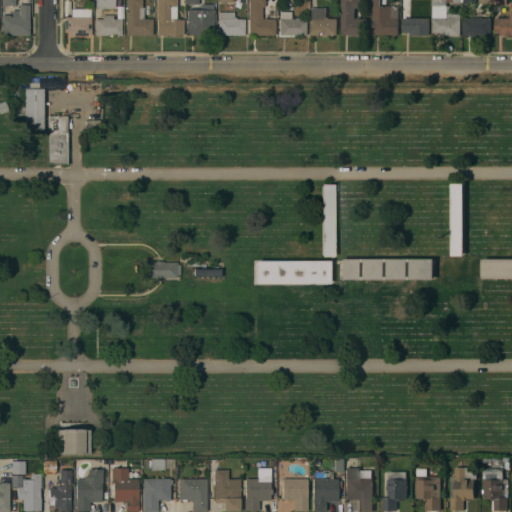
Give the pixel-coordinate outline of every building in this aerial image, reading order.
[(142,0),(142,7),(144,7),(144,17),(143,17),(143,19),(153,19),(153,35),(126,35),(126,0),(142,0)] [(157,20),(156,0),(177,0),(177,6),(176,6),(176,19),(183,19),(183,35),(157,35),(157,20)] [(249,35),(249,0),(265,0),(265,7),(262,7),(262,19),(264,19),(264,17),(266,17),(266,19),(275,19),(275,35),(249,35)] [(334,35),(334,36),(331,36),(331,35),(327,35),(327,36),(322,36),(322,35),(311,35),(311,33),(310,33),(310,19),(317,19),(317,17),(328,17),(328,19),(341,19),(341,0),(361,0),(361,8),(354,8),(354,19),(355,19),(355,17),(359,17),(359,19),(367,19),(368,35),(341,35),(341,29),(337,29),(337,35),(334,35)] [(372,35),(372,20),(372,0),(381,0),(381,6),(399,6),(399,19),(397,19),(397,35),(372,35)] [(439,36),(439,33),(433,33),(433,6),(432,6),(432,0),(476,0),(477,13),(462,13),(462,4),(453,4),(453,2),(446,3),(446,6),(451,6),(451,13),(446,13),(460,13),(460,36),(439,36)] [(501,36),(501,33),(494,33),(494,18),(510,18),(510,2),(511,2),(511,36),(511,37),(506,38),(505,36),(501,36)] [(29,35),(2,35),(3,15),(5,15),(5,12),(10,12),(10,16),(13,16),(13,10),(19,10),(19,5),(29,5),(29,35)] [(69,35),(69,32),(64,32),(64,17),(63,17),(63,6),(73,6),(73,9),(91,9),(91,17),(91,35),(69,35)] [(214,9),(213,35),(188,35),(188,32),(187,32),(187,9),(214,9)] [(297,35),(297,36),(278,36),(278,31),(279,31),(280,19),(280,11),(291,11),(291,19),(306,19),(306,35),(297,35)] [(218,35),(218,19),(219,19),(219,12),(234,12),(234,17),(236,17),(236,19),(245,19),(245,35),(218,35)] [(122,35),(118,35),(118,36),(116,36),(116,35),(112,35),(112,36),(107,36),(107,35),(95,35),(95,19),(102,19),(102,15),(113,15),(113,19),(115,19),(122,19),(122,35)] [(429,36),(409,36),(409,33),(402,33),(402,19),(429,18),(429,36)] [(463,36),(463,18),(491,18),(491,36),(463,36)] [(43,133),(25,133),(24,89),(29,89),(29,82),(39,82),(39,88),(43,88),(43,133)] [(85,120),(91,120),(91,110),(101,110),(102,124),(85,125),(85,120)] [(47,163),(47,132),(47,116),(58,116),(58,111),(66,111),(66,116),(67,116),(67,163),(47,163)] [(334,256),(322,256),(322,184),(334,184),(334,256)] [(451,184),(463,184),(463,256),(452,256),(451,184)] [(341,259),(433,259),(434,280),(341,280),(341,259)] [(511,259),(511,279),(481,279),(481,259),(511,259)] [(256,283),(256,260),(330,260),(330,283),(256,283)] [(155,262),(155,261),(163,261),(163,262),(177,262),(177,265),(180,265),(180,274),(177,274),(177,277),(163,277),(163,278),(156,278),(156,277),(146,277),(146,262),(155,262)] [(57,429),(62,429),(84,429),(90,429),(90,453),(57,453),(57,429)] [(335,471),(335,458),(343,458),(343,471),(336,471),(335,471)] [(151,459),(174,459),(174,468),(164,468),(164,469),(151,470),(151,459)] [(56,460),(56,473),(44,473),(44,460),(56,460)] [(13,461),(25,461),(25,473),(13,473),(13,461)] [(450,477),(454,477),(454,467),(476,467),(476,479),(474,479),(474,501),(463,501),(463,511),(450,511),(450,477)] [(138,511),(125,511),(125,501),(113,502),(113,480),(112,480),(112,468),(128,468),(128,480),(138,480),(138,511)] [(270,500),(259,500),(259,510),(244,510),(244,498),(245,498),(245,479),(257,478),(257,468),(270,468),(270,500)] [(346,468),(360,468),(360,470),(371,470),(371,478),(372,478),(372,511),(358,511),(358,499),(346,500),(346,468)] [(440,511),(426,511),(426,500),(423,500),(423,499),(416,499),(415,468),(426,468),(426,477),(440,477),(440,511)] [(102,476),(103,476),(103,479),(102,479),(102,483),(101,502),(90,502),(90,511),(76,511),(76,479),(84,479),(84,476),(88,476),(88,469),(102,469),(102,476)] [(214,469),(228,469),(228,479),(240,479),(240,511),(224,511),(224,502),(214,502),(214,499),(214,469)] [(483,470),(508,469),(508,480),(509,480),(509,498),(507,498),(507,511),(494,511),(494,501),(490,501),(490,499),(483,499),(483,470)] [(71,490),(70,490),(70,505),(71,505),(71,511),(59,511),(59,507),(54,507),(54,505),(49,505),(49,487),(54,487),(54,488),(56,488),(56,481),(60,481),(60,470),(71,470),(71,490)] [(406,472),(406,479),(407,479),(407,499),(399,498),(399,501),(396,501),(396,511),(382,511),(382,497),(387,497),(387,479),(388,479),(388,472),(406,472)] [(40,473),(41,487),(40,487),(40,497),(41,511),(23,511),(22,499),(17,499),(17,487),(23,487),(23,479),(24,479),(30,479),(30,477),(32,474),(40,473)] [(143,511),(143,478),(170,478),(170,480),(172,480),(172,485),(170,485),(170,499),(169,499),(169,501),(164,501),(164,500),(158,500),(158,511),(143,511)] [(180,500),(180,479),(206,478),(207,511),(192,511),(192,499),(186,500),(186,501),(181,501),(181,500),(180,500)] [(307,479),(307,511),(294,511),(294,499),(291,499),(291,500),(282,500),(282,479),(307,479)] [(313,479),(338,479),(338,501),(325,501),(325,511),(313,511),(313,479)] [(9,511),(0,511),(0,482),(9,482),(9,511)]
